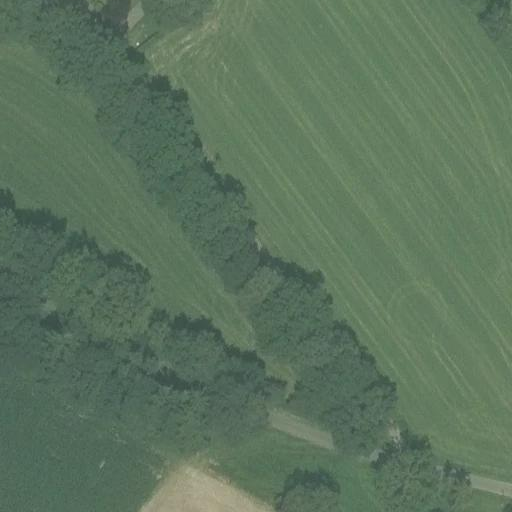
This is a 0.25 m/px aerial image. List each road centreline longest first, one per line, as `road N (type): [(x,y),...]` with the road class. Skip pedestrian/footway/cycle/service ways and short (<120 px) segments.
road 1 (track): [(71,0),(105,59),(389,433),(397,462)]
road 2 (residential): [(511,491),(317,440),(139,360),(0,273)]
